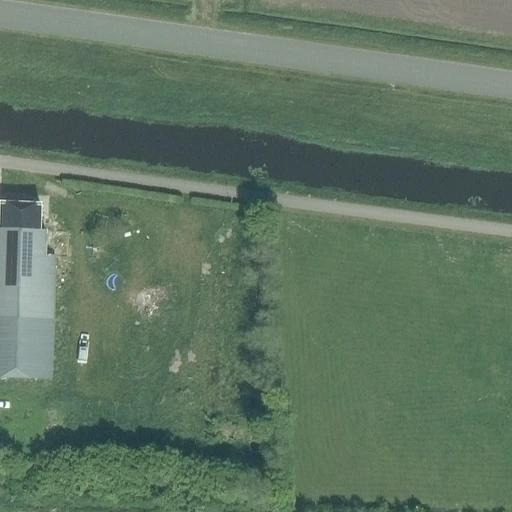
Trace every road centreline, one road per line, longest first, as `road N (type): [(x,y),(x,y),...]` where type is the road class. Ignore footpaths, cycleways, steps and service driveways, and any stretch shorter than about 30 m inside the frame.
road 1 (unclassified): [(511,87),(0,14)]
road 2 (unclassified): [(511,237),(0,165)]
